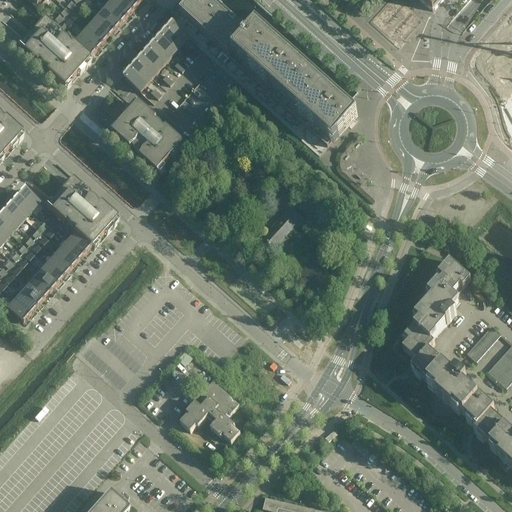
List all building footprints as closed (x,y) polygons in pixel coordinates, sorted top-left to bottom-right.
[(26,0),(39,11),(45,4),(40,0),(26,0)] [(116,0),(115,0),(110,6),(126,21),(132,14),(116,0)] [(130,0),(116,0),(132,14),(138,7),(130,0)] [(327,148),(355,118),(257,30),(250,38),(207,0),(195,0),(173,26),(189,40),(217,65),(240,86),(319,157),(327,148)] [(419,0),(428,8),(433,13),(444,0),(419,0)] [(76,8),(71,3),(67,8),(70,11),(76,8)] [(110,6),(104,13),(120,27),(126,21),(110,6)] [(70,14),(65,10),(61,15),(64,18),(70,14)] [(104,13),(98,20),(114,34),(120,27),(104,13)] [(65,22),(60,17),(55,22),(58,25),(65,22)] [(29,33),(31,35),(25,42),(25,43),(19,49),(66,91),(92,63),(90,61),(74,47),(42,18),(29,33)] [(98,20),(92,26),(108,41),(114,34),(98,20)] [(92,26),(86,33),(102,47),(108,41),(92,26)] [(173,26),(167,33),(183,47),(189,40),(173,26)] [(511,26),(484,58),(511,82),(511,26)] [(86,33),(80,40),(96,54),(102,47),(86,33)] [(177,54),(183,47),(167,33),(161,40),(177,54)] [(74,47),(90,61),(96,54),(80,40),(74,47)] [(171,61),(177,54),(161,40),(155,46),(171,61)] [(165,68),(171,61),(155,46),(149,53),(165,68)] [(159,74),(165,68),(149,53),(143,60),(159,74)] [(153,81),(159,74),(143,60),(136,66),(153,81)] [(166,107),(156,119),(186,146),(240,86),(217,65),(174,114),(166,107)] [(147,88),(153,81),(136,66),(130,73),(147,88)] [(130,73),(124,80),(141,95),(147,88),(130,73)] [(185,147),(140,106),(113,135),(158,176),(185,147)] [(0,160),(23,135),(0,114),(0,160)] [(274,195),(283,185),(270,174),(261,183),(274,195)] [(46,209),(76,236),(91,250),(118,220),(72,180),(46,209)] [(39,206),(23,192),(16,200),(31,214),(39,206)] [(302,230),(311,220),(286,197),(277,207),(287,216),(263,242),(274,252),(298,226),(302,230)] [(25,221),(31,214),(16,200),(9,208),(25,221)] [(18,229),(25,221),(9,208),(2,215),(18,229)] [(0,226),(11,237),(18,229),(2,215),(0,217),(0,226)] [(50,218),(45,223),(49,226),(55,222),(50,218)] [(49,229),(44,225),(39,230),(42,233),(49,229)] [(0,240),(4,244),(11,237),(0,226),(0,240)] [(42,237),(37,233),(32,238),(36,241),(42,237)] [(85,257),(91,250),(76,236),(69,243),(85,257)] [(35,245),(30,240),(25,245),(29,248),(35,245)] [(78,265),(85,257),(69,243),(62,251),(78,265)] [(24,248),(19,253),(22,256),(29,252),(24,248)] [(71,272),(78,265),(62,251),(55,258),(71,272)] [(16,255),(12,260),(15,263),(21,260),(16,255)] [(64,280),(71,272),(55,258),(49,266),(64,280)] [(10,263),(5,268),(8,271),(15,267),(10,263)] [(456,374),(431,351),(435,346),(432,343),(447,326),(457,316),(453,312),(460,304),(455,300),(463,290),(471,282),(450,263),(439,276),(443,280),(428,297),(433,301),(416,320),(420,324),(405,340),(410,344),(403,352),(415,362),(417,360),(420,362),(418,365),(413,371),(434,391),(436,389),(440,392),(436,396),(452,410),(455,406),(459,409),(457,411),(478,430),(475,434),(500,457),(499,458),(511,470),(511,430),(494,414),(497,411),(472,388),(471,387),(470,388),(466,385),(467,384),(456,374)] [(57,288),(64,280),(49,266),(42,274),(57,288)] [(51,295),(57,288),(42,274),(35,281),(51,295)] [(44,303),(51,295),(35,281),(28,289),(44,303)] [(37,310),(44,303),(28,289),(21,296),(37,310)] [(30,318),(37,310),(21,296),(15,304),(30,318)] [(23,326),(30,318),(15,304),(7,312),(23,326)] [(501,337),(492,329),(487,334),(497,342),(501,338),(501,337)] [(497,342),(487,334),(483,338),(493,347),(497,342)] [(493,347),(483,338),(479,343),(489,351),(493,347)] [(489,351),(479,343),(475,347),(485,356),(489,351)] [(485,356),(475,347),(471,352),(481,360),(485,356)] [(481,360),(471,352),(467,356),(476,365),(481,360)] [(186,353),(179,360),(186,366),(193,358),(186,353)] [(511,366),(511,364),(509,361),(504,357),(500,362),(509,370),(511,366)] [(509,370),(500,362),(496,366),(505,374),(509,370)] [(501,379),(505,374),(496,366),(492,370),(501,379)] [(501,379),(492,370),(488,375),(497,383),(501,379)] [(511,384),(511,380),(505,374),(501,379),(510,387),(511,384)] [(510,387),(501,379),(497,383),(506,391),(510,387)] [(232,446),(240,436),(233,430),(235,428),(225,419),(228,415),(231,417),(239,407),(213,384),(201,398),(205,402),(199,409),(195,405),(187,415),(189,417),(188,419),(187,418),(180,425),(190,434),(197,427),(199,429),(207,419),(215,426),(210,431),(221,440),(223,437),(225,438),(224,439),(232,446)] [(342,430),(338,435),(343,439),(347,435),(342,430)] [(334,433),(325,440),(328,444),(337,437),(334,433)] [(128,511),(129,511),(124,508),(128,503),(122,498),(118,502),(109,494),(92,511),(128,511)] [(314,511),(265,500),(262,511),(314,511)]
